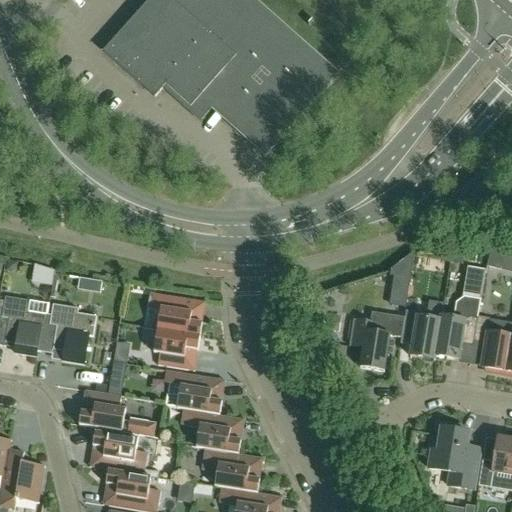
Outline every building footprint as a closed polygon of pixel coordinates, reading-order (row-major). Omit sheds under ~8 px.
[(202,96),(270,20),(247,0),(173,0),(172,1),(171,0),(150,0),(103,53),(154,99),(166,86),(191,109),(202,96)] [(265,152),(332,76),(270,20),(202,96),(265,152)] [(505,254),(504,253),(503,253),(491,250),(487,268),(501,271),(505,254)] [(411,281),(412,270),(413,260),(414,254),(391,273),(391,275),(390,278),(411,281)] [(18,269),(19,264),(8,261),(6,272),(12,273),(18,269)] [(196,324),(199,303),(151,295),(148,313),(160,315),(157,332),(200,339),(202,325),(196,324)] [(47,316),(48,316),(49,306),(5,299),(3,309),(0,308),(0,347),(5,348),(6,344),(17,346),(15,355),(36,359),(37,353),(36,353),(40,329),(45,330),(47,316)] [(459,362),(461,345),(473,347),(473,344),(478,318),(480,302),(464,299),(455,304),(453,321),(440,319),(440,322),(440,323),(435,358),(459,362)] [(407,301),(406,312),(415,314),(417,302),(407,301)] [(93,339),(96,318),(77,315),(78,310),(53,306),(51,317),(48,316),(47,316),(45,330),(40,329),(36,353),(37,353),(53,356),(54,352),(65,354),(63,363),(84,366),(88,338),(93,339)] [(435,358),(440,323),(440,322),(418,319),(418,314),(415,314),(406,312),(401,339),(413,341),(410,358),(435,362),(435,358)] [(384,374),(390,337),(400,339),(403,319),(372,314),(370,324),(353,321),(349,344),(364,346),(360,370),(384,374)] [(342,318),(325,315),(323,324),(327,332),(339,334),(342,318)] [(505,377),(511,338),(511,331),(511,328),(489,325),(490,320),(478,318),(473,344),(485,345),(481,370),(485,370),(486,375),(505,377)] [(188,372),(191,351),(198,352),(200,339),(157,332),(154,354),(160,355),(158,367),(188,372)] [(124,375),(126,368),(113,366),(112,373),(124,375)] [(222,403),(216,402),(219,381),(166,373),(164,384),(169,385),(165,408),(182,411),(220,417),(222,403)] [(122,434),(125,411),(119,410),(121,398),(108,395),(91,393),(88,414),(81,413),(79,427),(122,434)] [(235,441),(238,420),(220,417),(182,411),(180,423),(200,426),(196,450),(206,451),(239,457),(241,442),(235,441)] [(126,421),(124,435),(151,439),(153,425),(126,421)] [(469,434),(456,432),(457,428),(437,425),(435,437),(440,438),(437,454),(431,453),(429,471),(450,474),(448,488),(474,492),(478,465),(464,463),(469,434)] [(145,472),(148,455),(136,453),(138,441),(95,434),(93,448),(99,449),(96,470),(108,472),(151,479),(158,480),(158,474),(145,472)] [(511,441),(498,439),(494,464),(483,462),(478,487),(511,493),(511,441)] [(4,479),(8,452),(9,452),(10,444),(11,444),(11,442),(0,440),(0,488),(2,489),(3,479),(4,479)] [(163,447),(166,469),(177,467),(174,445),(163,447)] [(253,480),(257,460),(239,457),(206,451),(203,473),(217,474),(215,489),(221,490),(257,496),(260,481),(253,480)] [(38,504),(44,469),(45,469),(45,468),(22,464),(24,455),(9,452),(8,452),(4,479),(3,479),(2,489),(0,499),(0,509),(15,511),(16,502),(39,505),(39,504),(38,504)] [(132,511),(157,511),(161,493),(149,491),(151,479),(108,472),(106,486),(112,487),(109,508),(132,511)] [(273,511),(276,499),(257,496),(221,490),(218,506),(237,509),(236,511),(273,511)]
